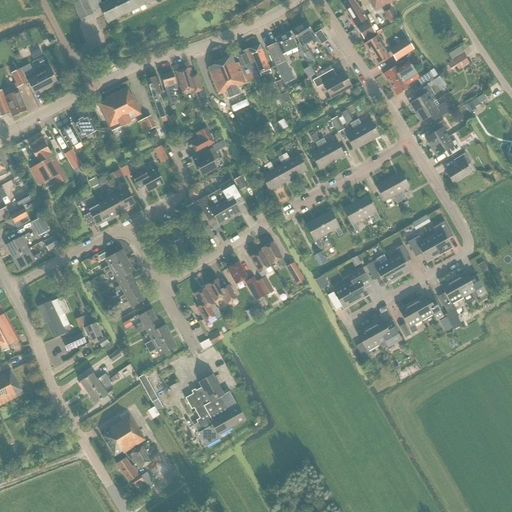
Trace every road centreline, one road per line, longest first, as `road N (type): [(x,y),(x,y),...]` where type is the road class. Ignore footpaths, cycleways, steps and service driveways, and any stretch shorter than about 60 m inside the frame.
road 1 (residential): [(344,323),(467,251),(466,233),(409,144)]
road 2 (unclassified): [(123,511),(9,291)]
road 3 (tertiary): [(95,85),(244,30),(297,0)]
road 4 (residential): [(409,144),(317,0)]
road 5 (residential): [(289,211),(409,144)]
road 6 (residential): [(9,291),(127,227)]
